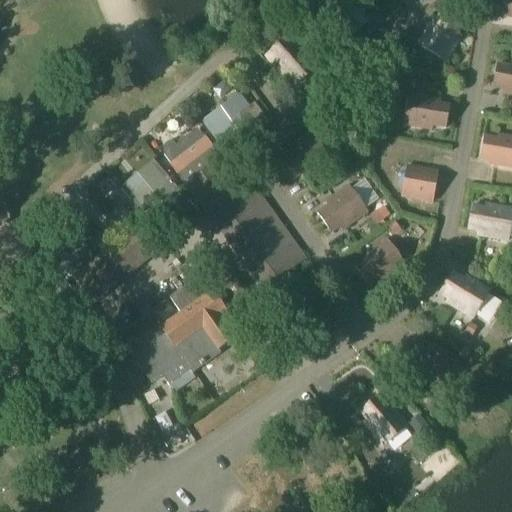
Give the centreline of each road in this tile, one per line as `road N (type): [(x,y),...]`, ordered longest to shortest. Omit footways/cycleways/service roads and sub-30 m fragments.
road 1 (unknown): [(277,112),(225,159),(222,188),(254,256),(328,363)]
road 2 (unclassified): [(110,511),(351,347)]
